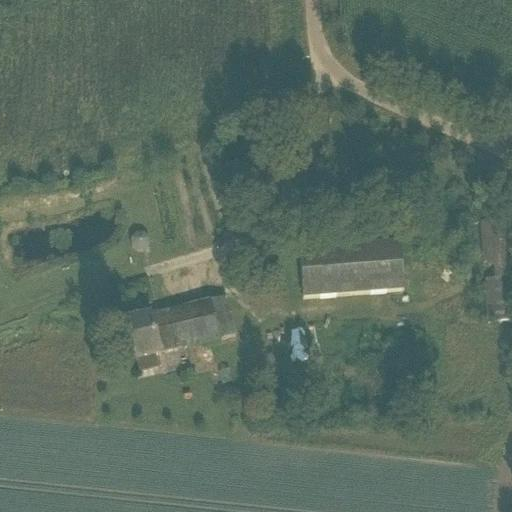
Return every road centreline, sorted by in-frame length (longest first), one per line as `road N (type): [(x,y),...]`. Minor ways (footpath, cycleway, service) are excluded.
road 1 (unclassified): [(0,298),(300,198),(324,126),(321,46)]
road 2 (unclassified): [(511,146),(368,83),(321,46)]
